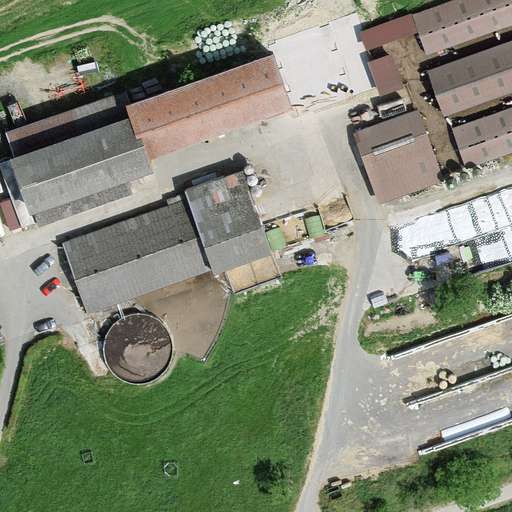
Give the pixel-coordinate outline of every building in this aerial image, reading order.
[(511,22),(511,0),(445,0),(411,12),(425,53),(511,22)] [(511,88),(511,36),(426,66),(443,113),(511,88)] [(288,97),(269,43),(121,94),(125,105),(140,149),(288,97)] [(399,47),(372,52),(380,87),(406,81),(399,47)] [(140,149),(125,105),(3,147),(23,203),(144,161),(140,149)] [(511,148),(511,105),(451,127),(464,166),(511,148)] [(441,177),(416,107),(352,130),(377,200),(441,177)] [(268,248),(239,165),(181,185),(185,197),(60,240),(85,310),(268,248)] [(511,216),(462,232),(473,265),(511,253),(511,216)] [(123,343),(125,359),(155,356),(152,329),(139,330),(141,341),(123,343)]
